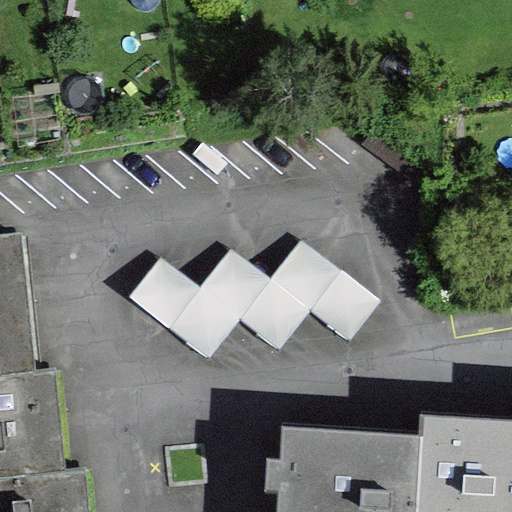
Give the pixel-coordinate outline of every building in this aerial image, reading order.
[(0,386),(26,385),(15,247),(0,248),(0,386)] [(299,251),(267,291),(306,322),(346,353),(377,312),(299,251)] [(226,260),(196,298),(236,329),(277,360),(306,322),(267,291),(226,260)] [(156,267),(126,306),(205,368),(236,329),(196,298),(156,267)] [(0,481),(64,477),(57,382),(26,385),(0,386),(0,481)] [(511,511),(511,413),(510,413),(508,434),(503,511),(511,511)] [(503,511),(508,434),(405,428),(403,450),(399,511),(503,511)] [(399,511),(403,450),(268,442),(263,511),(399,511)] [(90,511),(87,475),(64,477),(0,481),(0,511),(90,511)]
